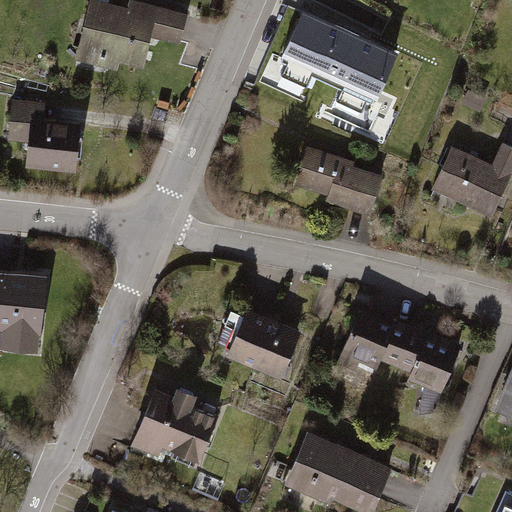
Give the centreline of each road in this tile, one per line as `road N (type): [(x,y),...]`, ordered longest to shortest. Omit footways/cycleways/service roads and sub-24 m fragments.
road 1 (residential): [(157,231),(326,260),(511,308)]
road 2 (residential): [(157,231),(260,0)]
road 3 (residential): [(62,458),(157,231)]
road 4 (residential): [(0,214),(157,231)]
road 5 (residential): [(62,458),(198,511)]
